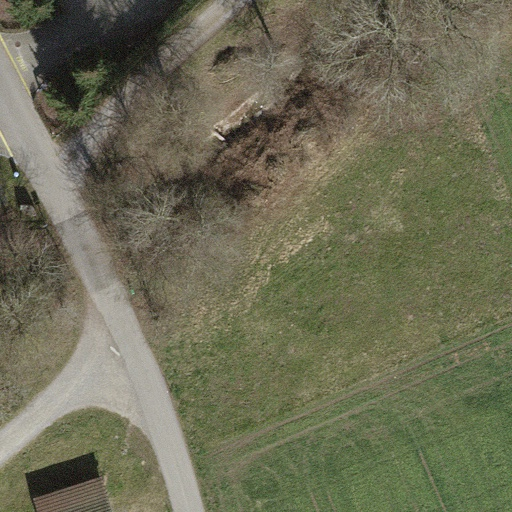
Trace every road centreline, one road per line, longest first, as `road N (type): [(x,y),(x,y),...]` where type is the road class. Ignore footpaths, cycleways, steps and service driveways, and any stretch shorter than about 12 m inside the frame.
road 1 (residential): [(0,84),(73,217),(165,427)]
road 2 (track): [(241,0),(47,175)]
road 3 (track): [(0,445),(133,350)]
